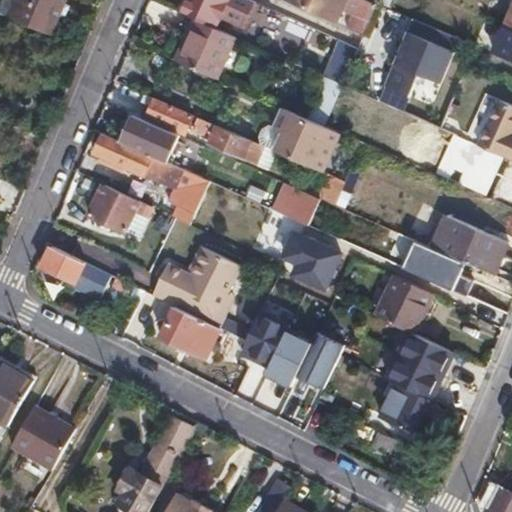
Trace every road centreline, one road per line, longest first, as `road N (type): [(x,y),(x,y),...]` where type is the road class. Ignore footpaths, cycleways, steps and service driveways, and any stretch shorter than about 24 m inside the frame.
road 1 (residential): [(417,511),(2,299)]
road 2 (residential): [(2,299),(128,0)]
road 3 (residential): [(452,511),(511,367)]
